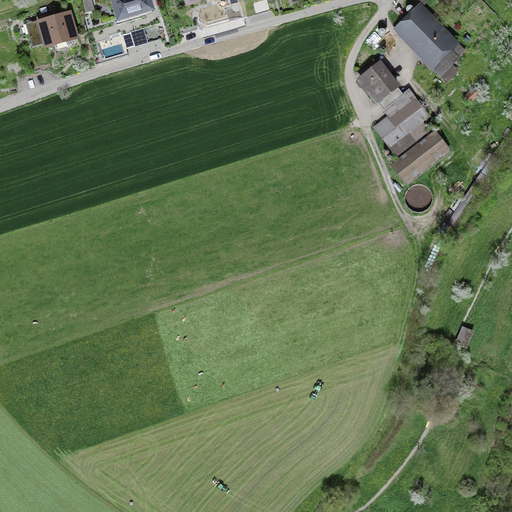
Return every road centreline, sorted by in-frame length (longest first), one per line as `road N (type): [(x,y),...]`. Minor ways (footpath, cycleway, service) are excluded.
road 1 (unclassified): [(355,0),(0,109)]
road 2 (residential): [(393,196),(346,75),(353,47),(386,0)]
